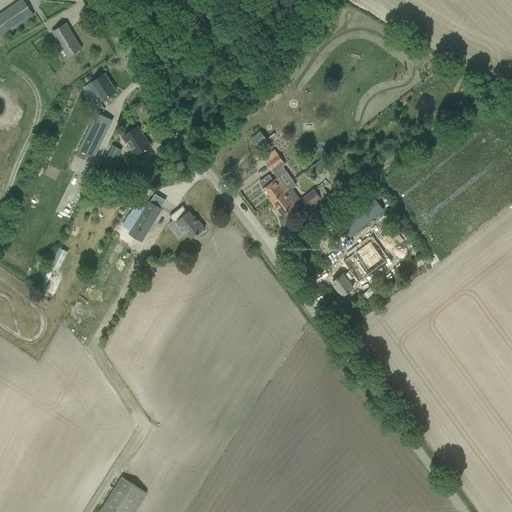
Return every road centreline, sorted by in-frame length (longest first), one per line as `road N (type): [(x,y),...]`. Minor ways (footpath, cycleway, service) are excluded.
road 1 (unclassified): [(464,511),(201,164),(96,0)]
road 2 (track): [(511,92),(485,82),(264,248)]
